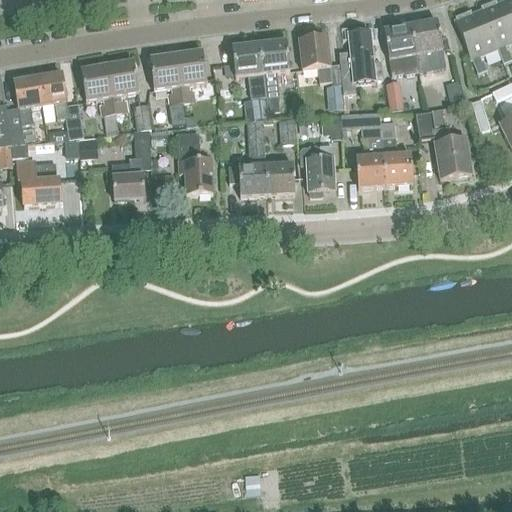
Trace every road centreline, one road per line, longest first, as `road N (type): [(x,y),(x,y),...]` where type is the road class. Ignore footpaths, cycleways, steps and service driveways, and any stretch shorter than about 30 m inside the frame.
road 1 (unclassified): [(0,249),(414,224),(511,195)]
road 2 (residential): [(0,59),(411,0)]
